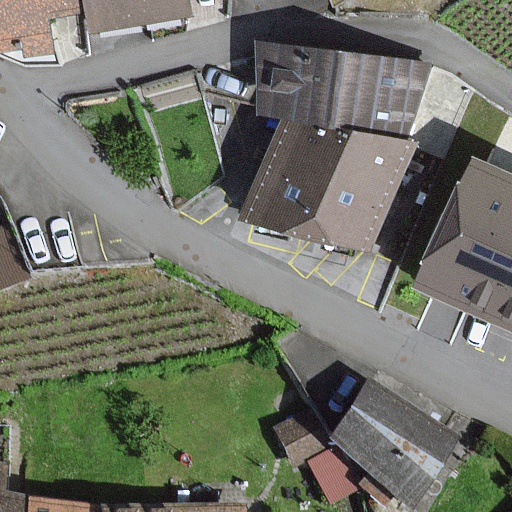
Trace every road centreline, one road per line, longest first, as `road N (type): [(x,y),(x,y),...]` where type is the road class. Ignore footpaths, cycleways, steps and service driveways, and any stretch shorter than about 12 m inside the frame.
road 1 (residential): [(511,408),(184,240),(86,171),(16,98)]
road 2 (residential): [(511,93),(424,41),(337,33),(216,44),(16,98)]
